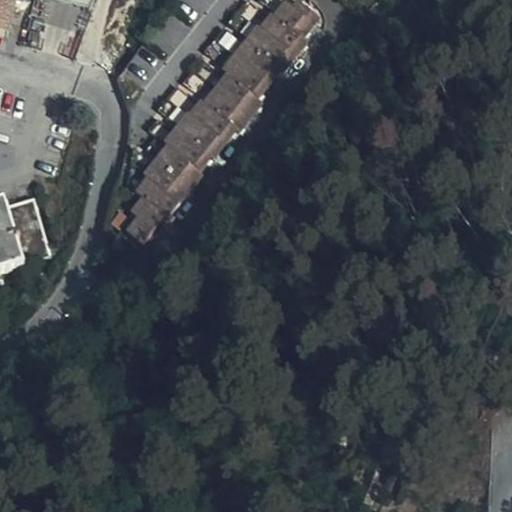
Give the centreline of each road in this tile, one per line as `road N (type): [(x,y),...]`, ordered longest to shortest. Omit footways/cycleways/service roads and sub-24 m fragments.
road 1 (unclassified): [(55,68),(110,115),(108,171),(63,309),(0,371)]
road 2 (residential): [(55,68),(25,176),(0,183)]
